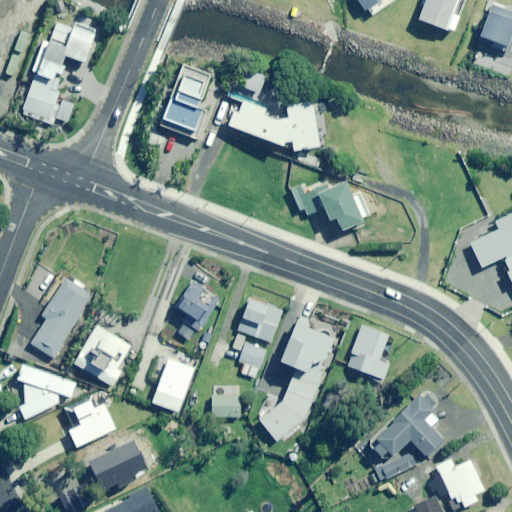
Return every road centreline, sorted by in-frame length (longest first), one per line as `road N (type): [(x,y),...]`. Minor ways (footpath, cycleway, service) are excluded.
road 1 (secondary): [(511,423),(463,350),(414,311),(82,183)]
road 2 (residential): [(82,183),(159,0)]
